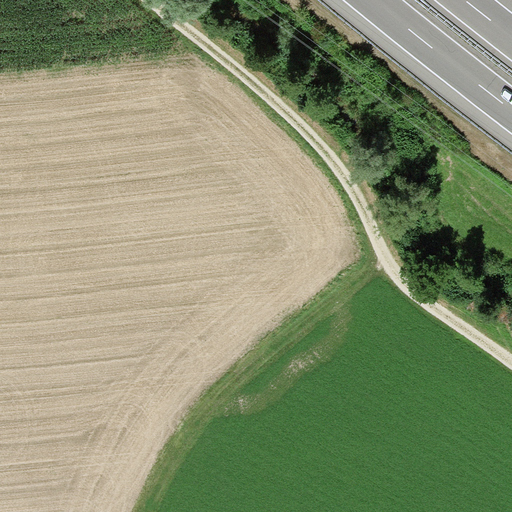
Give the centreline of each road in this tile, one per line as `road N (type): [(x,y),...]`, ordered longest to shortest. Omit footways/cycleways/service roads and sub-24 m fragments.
road 1 (track): [(144,0),(244,75),(339,172),(387,276),(511,371)]
road 2 (track): [(149,511),(196,425),(294,329),(381,261)]
road 3 (motorway): [(373,0),(511,109)]
